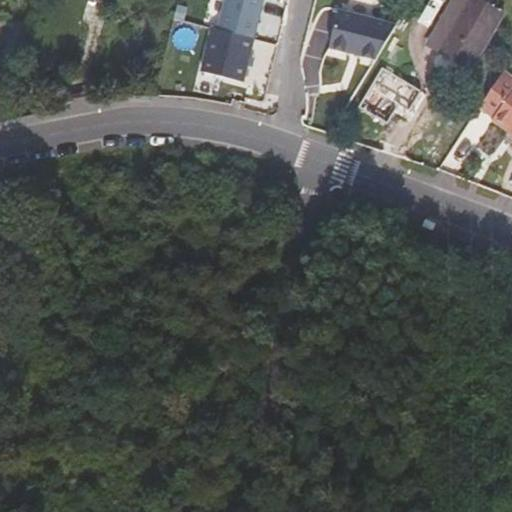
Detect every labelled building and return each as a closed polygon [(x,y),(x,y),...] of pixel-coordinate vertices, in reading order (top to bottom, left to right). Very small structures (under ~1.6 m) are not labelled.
[(264,0),(225,0),(218,30),(255,39),(264,0)] [(439,52),(470,0),(450,0),(425,44),(439,52)] [(504,13),(482,0),(470,0),(439,52),(471,71),(504,13)] [(397,25),(339,10),(329,48),(376,59),(397,25)] [(213,29),(202,72),(243,82),(255,39),(218,30),(213,29)] [(380,68),(356,106),(383,124),(396,105),(406,111),(418,92),(380,68)] [(511,76),(504,71),(480,107),(493,119),(495,117),(511,129),(511,76)]
